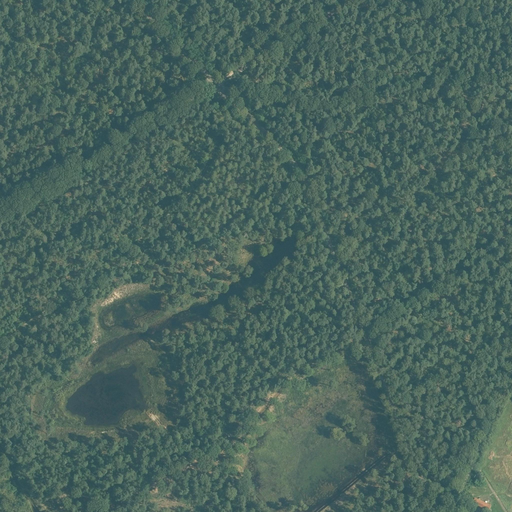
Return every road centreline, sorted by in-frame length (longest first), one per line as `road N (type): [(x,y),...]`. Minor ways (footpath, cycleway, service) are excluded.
road 1 (unclassified): [(434,511),(299,171),(215,83)]
road 2 (unclassified): [(0,215),(215,83)]
road 3 (track): [(215,83),(351,0)]
road 4 (track): [(451,511),(511,381)]
